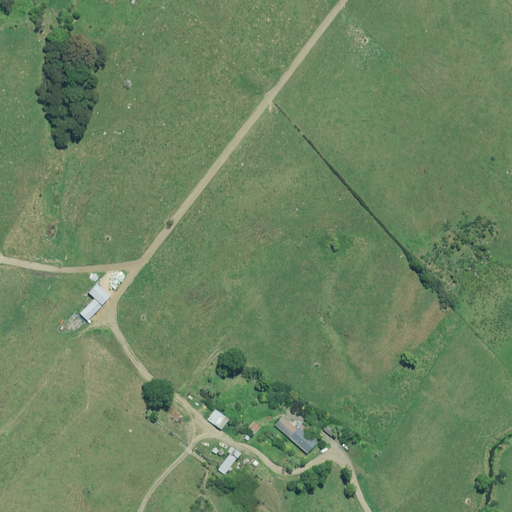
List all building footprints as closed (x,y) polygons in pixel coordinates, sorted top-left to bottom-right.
[(94,299),(102,306),(110,298),(96,285),(88,293),(94,299)] [(102,306),(94,299),(80,314),(87,321),(102,306)] [(228,420),(215,410),(208,421),(221,430),(228,420)] [(297,429),(283,417),(275,426),(306,454),(316,443),(298,427),(297,429)] [(261,428),(254,422),(247,430),(254,435),(261,428)] [(230,454),(236,459),(240,453),(231,446),(226,452),(230,454)] [(236,459),(230,454),(218,471),(224,475),(236,459)]
